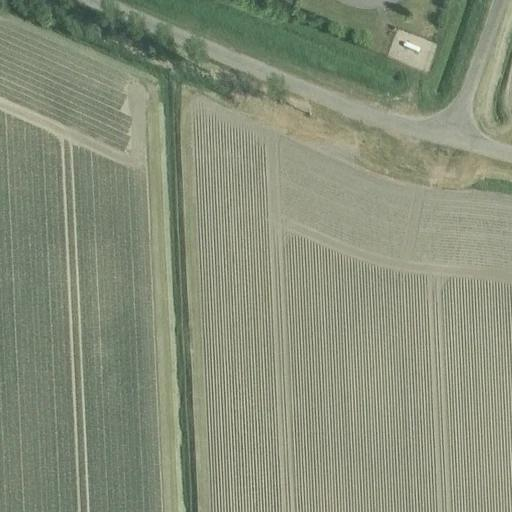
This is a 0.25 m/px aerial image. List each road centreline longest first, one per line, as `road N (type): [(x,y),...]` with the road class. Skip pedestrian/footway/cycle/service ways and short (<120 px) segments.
road 1 (unclassified): [(451,138),(387,121),(91,0)]
road 2 (unclassified): [(451,138),(499,0)]
